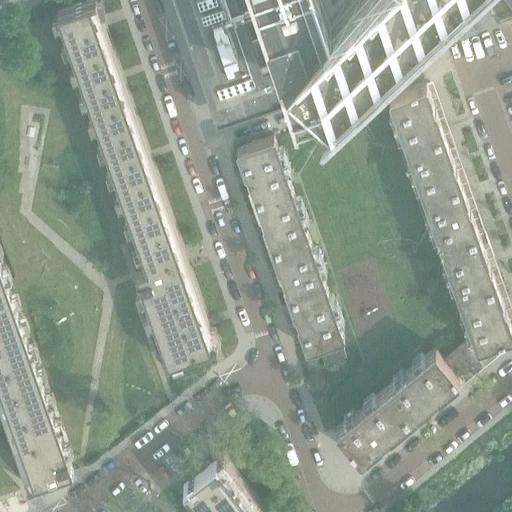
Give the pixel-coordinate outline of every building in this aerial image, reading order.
[(102,17),(96,0),(88,0),(57,11),(138,240),(127,244),(150,310),(168,361),(211,346),(217,344),(217,341),(216,341),(210,324),(102,17)] [(511,0),(176,0),(217,118),(233,113),(232,112),(295,91),(296,96),(338,96),(354,71),(498,22),(511,17),(511,0)] [(444,131),(434,101),(426,80),(390,93),(408,145),(444,131)] [(461,179),(444,131),(408,145),(424,192),(461,179)] [(292,185),(274,134),(237,147),(255,198),(292,185)] [(479,231),(469,202),(461,179),(424,192),(442,244),(479,231)] [(309,235),(292,185),(255,198),(272,248),(309,235)] [(497,283),(490,260),(479,231),(442,244),(460,296),(497,283)] [(326,285),(309,235),(272,248),(290,297),(326,285)] [(70,459),(0,260),(0,403),(28,482),(27,482),(28,485),(73,469),(70,459)] [(511,332),(511,324),(497,283),(460,296),(473,332),(478,344),(505,335),(511,332)] [(344,336),(333,302),(326,285),(290,297),(308,349),(319,344),(340,337),(344,336)] [(460,377),(507,338),(505,335),(478,344),(473,332),(444,357),(460,377)] [(346,354),(340,337),(319,344),(325,362),(346,354)] [(460,377),(444,357),(435,347),(385,388),(409,418),(460,377)] [(409,418),(385,388),(336,428),(360,458),(409,418)] [(254,511),(234,485),(217,463),(218,463),(216,461),(189,481),(188,480),(183,485),(185,487),(186,487),(202,507),(200,509),(201,511),(254,511)]
